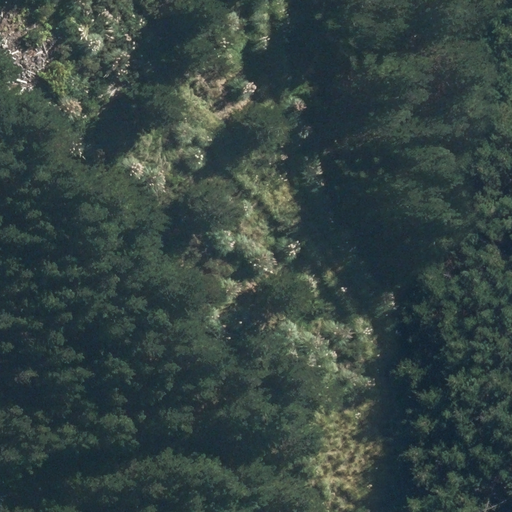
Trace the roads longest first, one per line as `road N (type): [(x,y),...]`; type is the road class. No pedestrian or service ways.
road 1 (track): [(394,511),(396,397),(299,207),(241,0)]
road 2 (track): [(321,511),(310,494),(170,460),(0,490)]
